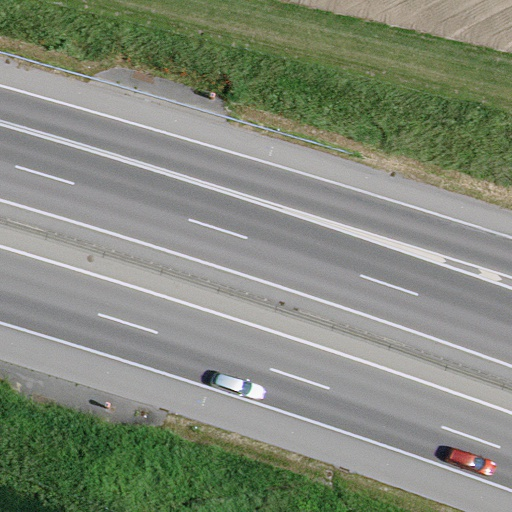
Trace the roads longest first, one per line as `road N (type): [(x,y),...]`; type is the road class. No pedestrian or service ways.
road 1 (motorway): [(0,284),(511,451)]
road 2 (motorway): [(511,327),(0,161)]
road 3 (motorway): [(511,274),(0,140)]
